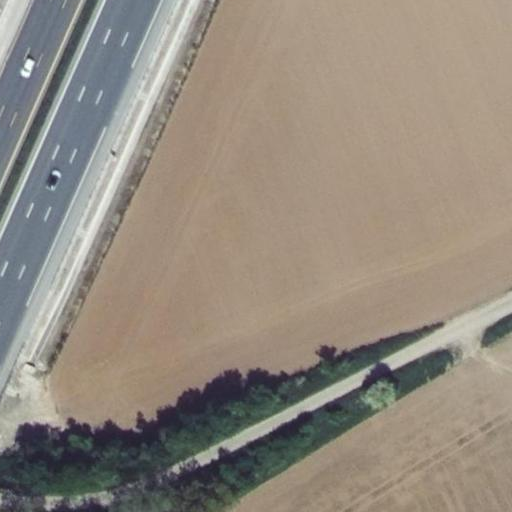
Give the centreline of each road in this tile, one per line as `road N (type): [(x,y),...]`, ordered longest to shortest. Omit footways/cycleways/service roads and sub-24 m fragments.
road 1 (track): [(511,302),(153,482),(88,500),(0,500)]
road 2 (motorway): [(0,298),(131,0)]
road 3 (motorway): [(53,0),(0,120)]
